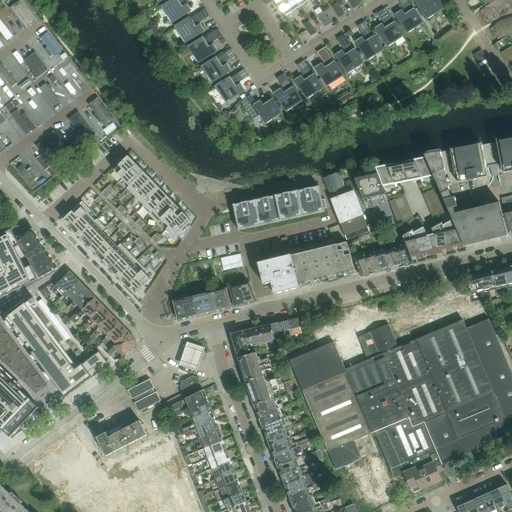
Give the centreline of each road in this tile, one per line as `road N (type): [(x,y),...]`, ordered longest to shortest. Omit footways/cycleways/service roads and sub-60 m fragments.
road 1 (residential): [(511,250),(212,324)]
road 2 (residential): [(159,345),(0,179)]
road 3 (residential): [(0,471),(159,345)]
road 4 (residential): [(279,511),(212,324)]
